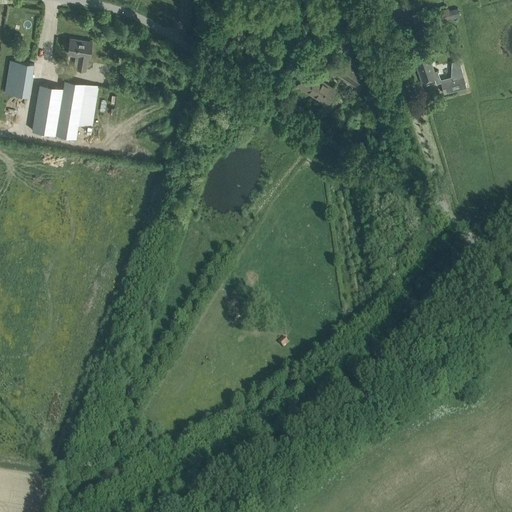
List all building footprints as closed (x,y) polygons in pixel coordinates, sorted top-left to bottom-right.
[(459,17),(457,7),(440,10),(443,20),(459,17)] [(91,42),(70,38),(68,53),(76,55),(74,68),(85,69),(87,57),(89,57),(91,42)] [(425,47),(412,52),(422,83),(434,79),(436,84),(440,82),(443,93),(453,91),(466,87),(463,76),(463,73),(440,79),(437,71),(433,72),(425,47)] [(3,91),(26,95),(32,62),(8,58),(3,91)] [(364,76),(339,59),(332,70),(357,87),(355,89),(360,93),(363,88),(367,90),(372,84),(363,78),(364,76)] [(453,70),(461,68),(459,60),(451,62),(453,70)] [(297,84),(326,104),(335,90),(315,77),(317,75),(307,69),(297,84)] [(92,126),(97,95),(98,85),(65,80),(63,88),(40,84),(32,130),(76,137),(78,123),(92,126)] [(283,348),(288,341),(283,338),(278,344),(283,348)]
